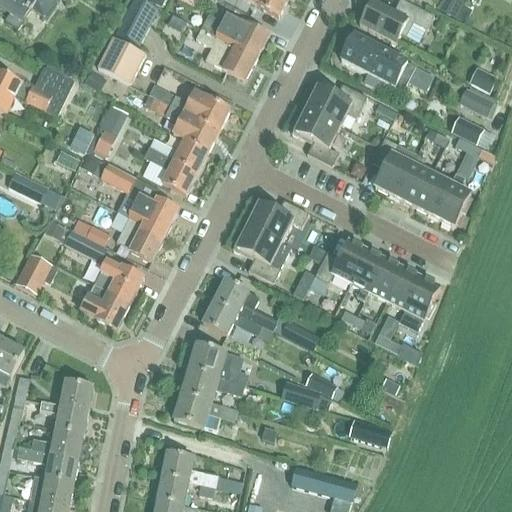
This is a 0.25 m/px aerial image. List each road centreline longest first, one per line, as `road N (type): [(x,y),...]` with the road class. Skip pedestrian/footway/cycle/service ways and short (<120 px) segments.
road 1 (residential): [(134,373),(240,168)]
road 2 (unclassified): [(432,264),(240,168)]
road 3 (residential): [(240,168),(328,0)]
road 4 (residential): [(134,373),(0,302)]
road 5 (residential): [(108,511),(134,373)]
